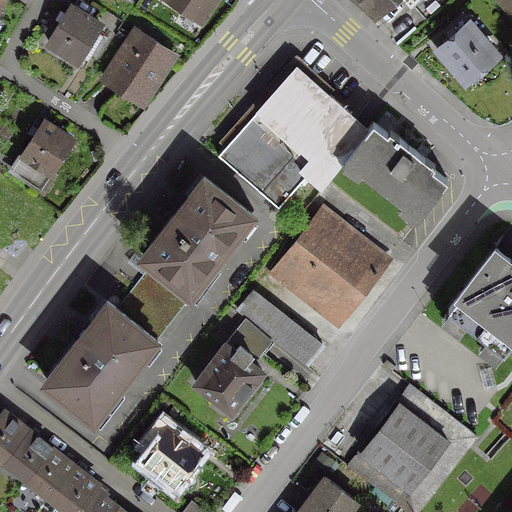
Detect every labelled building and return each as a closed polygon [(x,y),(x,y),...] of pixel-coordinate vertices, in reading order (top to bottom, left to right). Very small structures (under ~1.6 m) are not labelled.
[(164,0),(198,22),(212,0),(164,0)] [(359,0),(374,15),(389,0),(403,0),(410,8),(418,0),(359,0)] [(511,0),(503,0),(511,10),(511,0)] [(99,25),(67,6),(46,41),(77,61),(85,49),(93,55),(103,39),(94,34),(99,25)] [(494,54),(467,23),(437,49),(464,80),(466,78),(468,80),(473,80),(478,75),(478,70),(477,69),(494,54)] [(172,53),(135,29),(103,79),(122,92),(125,87),(142,98),(172,53)] [(343,159),(366,128),(294,64),(216,154),(276,207),(304,174),(320,188),(343,159)] [(70,141),(41,122),(11,168),(37,185),(47,169),(50,171),(70,141)] [(371,122),(366,128),(343,159),(399,201),(399,202),(417,216),(445,179),(421,160),(428,151),(419,144),(414,151),(395,136),(393,138),(371,122)] [(134,287),(168,313),(171,315),(250,213),(202,176),(140,255),(151,263),(133,286),(134,287)] [(274,272),(336,321),(375,270),(313,222),(274,272)] [(511,346),(511,267),(496,255),(457,304),(511,346)] [(44,380),(92,417),(171,315),(168,313),(134,287),(133,286),(116,309),(105,301),(44,380)] [(260,298),(244,318),(270,338),(310,369),(326,349),(260,298)] [(254,358),(270,338),(244,318),(194,382),(230,410),(260,371),(245,360),(250,354),(254,358)] [(398,402),(360,451),(408,489),(446,439),(398,402)] [(0,460),(1,461),(26,429),(1,410),(0,411),(0,460)] [(184,443),(189,437),(176,427),(171,433),(165,429),(164,431),(158,426),(162,420),(156,415),(131,447),(144,457),(143,458),(174,482),(196,453),(184,443)] [(24,479),(49,447),(26,429),(1,461),(24,479)] [(49,447),(24,479),(47,497),(72,465),(49,447)] [(72,511),(91,488),(92,489),(96,484),(72,465),(47,497),(55,503),(48,511),(72,511)] [(323,477),(298,511),(299,511),(344,511),(353,500),(323,477)] [(91,488),(72,511),(111,511),(115,507),(92,489),(91,488)]
